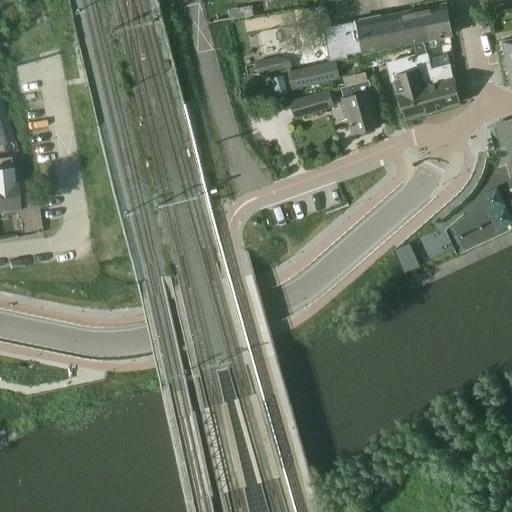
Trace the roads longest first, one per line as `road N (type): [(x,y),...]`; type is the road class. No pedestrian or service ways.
road 1 (residential): [(451,142),(423,192),(289,297),(118,347),(0,325)]
road 2 (residential): [(255,199),(395,146)]
